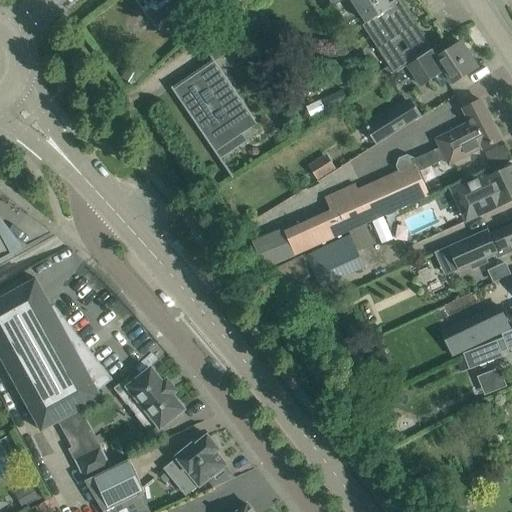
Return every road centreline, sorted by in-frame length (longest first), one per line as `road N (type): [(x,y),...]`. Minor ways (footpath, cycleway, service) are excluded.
road 1 (secondary): [(361,511),(89,186)]
road 2 (residential): [(308,511),(163,323),(101,257),(89,186)]
